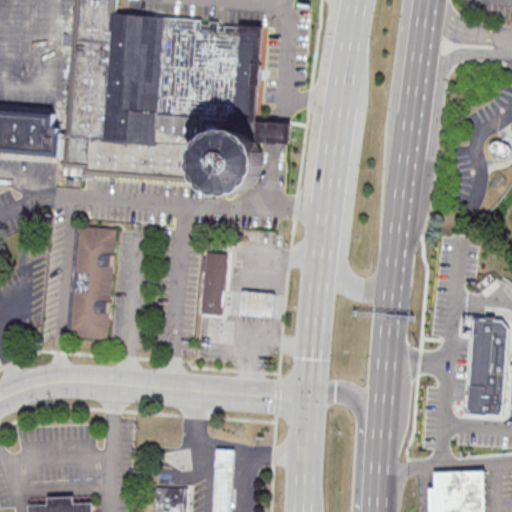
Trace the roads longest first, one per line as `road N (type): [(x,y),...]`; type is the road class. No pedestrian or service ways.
road 1 (primary): [(359,0),(322,263),(306,511)]
road 2 (residential): [(310,401),(61,382),(0,402)]
road 3 (primary): [(354,34),(362,101),(341,279),(365,290),(391,278)]
road 4 (primary): [(404,198),(429,0)]
road 5 (primary): [(404,198),(393,109),(406,0)]
road 6 (primary): [(386,362),(404,198)]
road 7 (primary): [(378,511),(386,362)]
